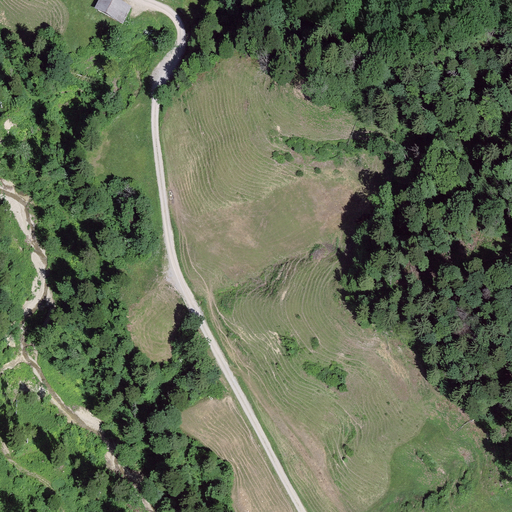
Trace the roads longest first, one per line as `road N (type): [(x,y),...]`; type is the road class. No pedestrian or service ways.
road 1 (track): [(143,0),(174,16),(182,35),(154,121),(173,262),(301,511)]
road 2 (track): [(223,365),(250,381),(345,511)]
